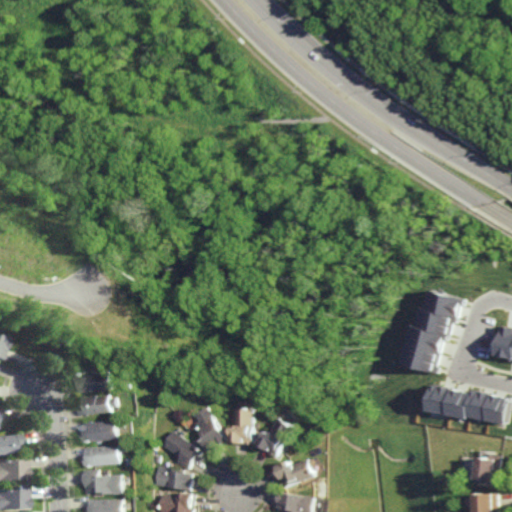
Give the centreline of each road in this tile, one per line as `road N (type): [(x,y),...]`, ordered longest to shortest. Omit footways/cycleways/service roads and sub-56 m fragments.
road 1 (primary): [(226,0),(351,114),(489,205)]
road 2 (primary): [(511,186),(361,88),(263,0)]
road 3 (residential): [(60,511),(57,442),(38,386)]
